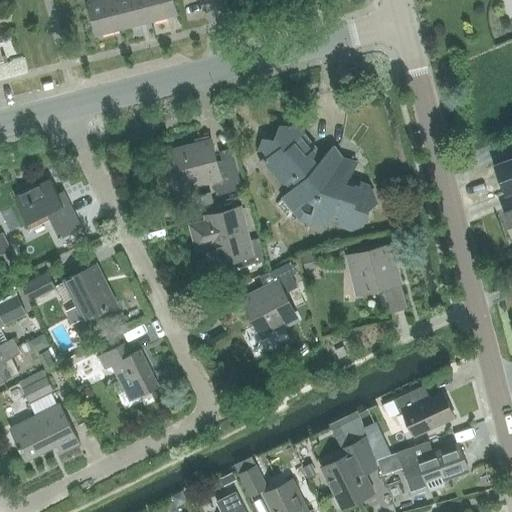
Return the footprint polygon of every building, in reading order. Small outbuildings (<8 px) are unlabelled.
[(124,28),(116,0),(88,0),(89,2),(87,2),(96,36),(124,28)] [(150,22),(144,0),(116,0),(124,28),(150,22)] [(144,0),(150,22),(176,15),(172,0),(144,0)] [(344,177),(325,163),(319,168),(311,158),(314,149),(300,132),(301,128),(280,126),(275,141),(262,140),(257,154),(261,158),(259,160),(263,164),(265,163),(280,181),(286,184),(292,190),(275,204),(285,217),(298,206),(304,213),(327,221),(329,217),(338,220),(342,227),(351,230),(363,223),(368,209),(376,203),(369,186),(359,183),(354,188),(341,184),(344,177)] [(169,152),(178,188),(213,179),(217,195),(241,189),(232,153),(221,156),(222,160),(215,162),(208,135),(194,139),(196,145),(169,152)] [(505,195),(511,192),(511,159),(504,162),(493,166),(505,195)] [(59,239),(82,227),(67,198),(60,201),(49,180),(13,198),(29,230),(49,220),(59,239)] [(223,262),(237,259),(239,267),(264,261),(258,238),(247,241),(239,208),(211,215),(212,221),(191,226),(196,247),(218,242),(223,262)] [(357,293),(384,286),(391,310),(405,307),(389,245),(347,256),(357,293)] [(298,287),(297,283),(292,275),(297,273),(290,261),(260,277),(265,287),(243,298),(262,337),(296,320),(283,294),(298,287)] [(95,266),(64,281),(77,306),(65,311),(72,325),(83,319),(84,320),(114,305),(95,266)] [(30,301),(54,289),(47,274),(22,286),(30,301)] [(0,301),(0,315),(5,325),(26,314),(16,293),(0,301)] [(0,344),(0,354),(15,347),(11,339),(0,344)] [(130,400),(158,386),(140,350),(129,356),(123,344),(98,357),(105,369),(112,365),(130,400)] [(15,347),(0,354),(0,381),(19,372),(12,358),(18,354),(15,347)] [(44,370),(20,382),(23,389),(29,402),(54,390),(48,377),(44,370)] [(415,435),(452,418),(441,393),(430,398),(424,386),(393,400),(400,414),(404,412),(415,435)] [(60,452),(79,442),(60,405),(9,431),(24,459),(55,443),(60,452)] [(346,456),(322,468),(342,508),(369,495),(375,492),(369,481),(367,475),(379,468),(376,459),(371,445),(367,435),(358,410),(329,423),(341,447),(342,448),(346,456)] [(371,445),(376,459),(391,454),(384,439),(371,445)] [(434,453),(430,441),(397,452),(407,478),(424,472),(431,491),(446,486),(443,480),(469,471),(460,444),(434,453)] [(251,495),(268,487),(257,465),(240,473),(251,495)] [(273,511),(309,511),(293,479),(264,493),(273,511)] [(247,511),(237,491),(217,501),(222,511),(247,511)]
